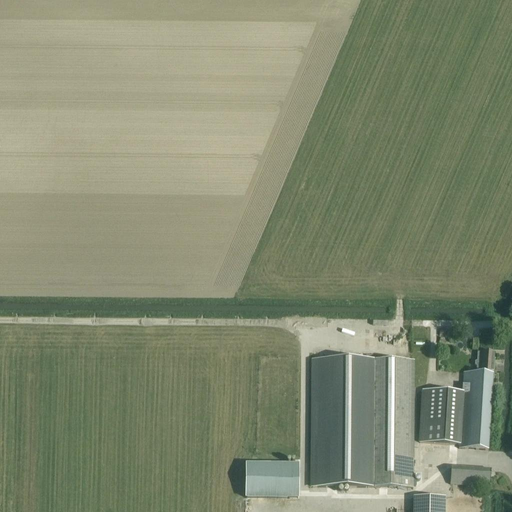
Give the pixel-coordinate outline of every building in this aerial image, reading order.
[(420,443),(459,445),(459,449),(488,451),(493,375),(492,375),(493,353),(481,352),(481,353),(477,353),(477,361),(475,362),(475,366),(476,367),(476,374),(469,373),(463,373),(462,385),(462,393),(423,390),(420,443)] [(414,361),(366,361),(311,360),(310,488),(365,488),(414,489),(414,361)] [(489,487),(490,470),(451,467),(450,484),(489,487)] [(244,469),(243,499),(300,499),(300,469),(244,469)] [(444,511),(445,498),(413,498),(412,511),(444,511)]
